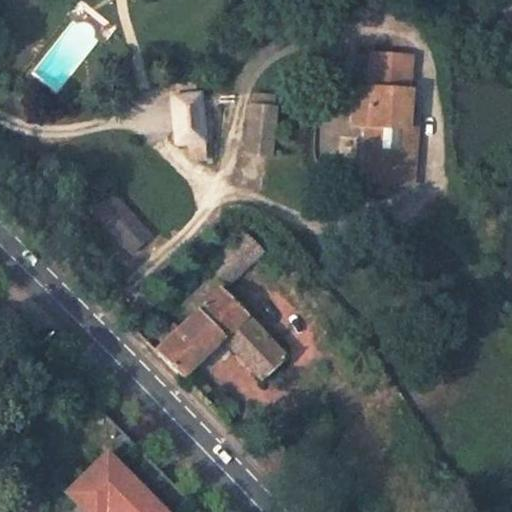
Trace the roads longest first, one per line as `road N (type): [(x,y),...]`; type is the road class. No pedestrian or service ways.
road 1 (tertiary): [(264,511),(45,290)]
road 2 (residential): [(45,290),(24,511)]
